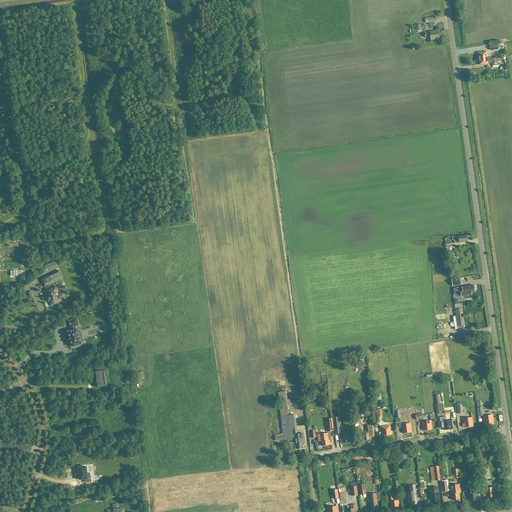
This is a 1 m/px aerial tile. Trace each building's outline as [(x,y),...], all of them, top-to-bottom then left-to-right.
[(424,33),(425,38),(430,37),(430,40),(439,39),(438,31),(429,32),(424,33)] [(458,236),(453,237),(454,240),(454,243),(458,243),(467,241),(466,235),(458,236)] [(46,269),(49,268),(55,265),(53,260),(47,263),(44,265),(46,269)] [(46,297),(46,298),(47,301),(48,302),(49,301),(51,306),(62,301),(59,296),(57,297),(55,293),(57,292),(55,287),(51,289),(49,285),(51,284),(51,283),(61,279),(62,279),(58,271),(40,279),(44,287),(46,291),(44,292),(47,297),(46,297)] [(473,285),(462,287),(457,288),(458,295),(461,295),(461,297),(471,295),(471,292),(474,292),(474,289),(475,289),(474,286),(473,286),(473,285)] [(465,325),(464,325),(462,308),(455,309),(457,327),(465,326),(465,325)] [(80,339),(83,338),(81,333),(78,335),(77,330),(77,329),(76,329),(75,327),(79,325),(76,318),(68,321),(70,328),(71,328),(72,331),(68,332),(67,332),(69,338),(70,341),(72,347),(73,347),(81,344),(81,343),(80,339)] [(74,360),(78,359),(76,354),(72,355),(66,357),(68,362),(74,360)] [(97,384),(98,388),(106,386),(105,377),(108,376),(107,370),(95,372),(97,380),(96,380),(97,384)] [(278,392),(281,417),(289,416),(286,391),(278,392)] [(443,408),(443,404),(435,405),(436,414),(440,414),(440,409),(443,408)] [(295,443),(296,449),(303,448),(302,444),(304,443),(303,433),(297,434),(295,415),(289,416),(281,417),(283,441),(294,440),(294,443),(295,443)] [(483,416),(484,425),(493,424),(492,415),(483,416)] [(439,428),(443,427),(444,430),(452,429),(451,420),(446,421),(445,417),(442,417),(439,418),(440,422),(438,422),(439,428)] [(471,417),(463,419),(464,424),(462,424),(463,427),(464,427),(464,428),(473,426),(471,417)] [(430,421),(422,422),(423,431),(431,430),(430,421)] [(401,424),(402,427),(403,433),(411,432),(410,423),(401,424)] [(370,439),(370,437),(374,437),(372,425),(366,426),(367,431),(361,432),(362,440),(370,439)] [(390,431),(390,428),(390,426),(389,426),(381,427),(382,436),(390,435),(390,434),(392,434),(391,431),(390,431)] [(321,446),(330,445),(329,440),(331,440),(330,433),(325,434),(317,435),(315,435),(315,431),(311,431),(311,438),(315,438),(315,437),(318,437),(318,441),(320,441),(321,446)] [(340,439),(341,443),(341,442),(342,443),(350,442),(349,433),(340,434),(341,439),(340,439)] [(489,466),(481,467),(482,487),(487,486),(486,480),(490,479),(489,466)] [(78,468),(78,472),(79,476),(79,480),(80,480),(84,479),(85,482),(91,481),(90,473),(87,474),(86,467),(85,467),(86,467),(78,468)] [(451,494),(452,500),(459,499),(459,496),(459,493),(460,492),(459,485),(450,486),(451,494)] [(438,502),(438,499),(439,499),(437,487),(429,488),(430,498),(431,498),(432,503),(438,502)] [(485,490),(483,490),(483,496),(486,496),(487,499),(494,498),(493,494),(494,494),(493,488),(485,489),(485,490)] [(470,493),(467,493),(468,497),(469,497),(469,501),(478,500),(477,492),(471,493),(470,492),(469,492),(470,493)] [(368,494),(369,499),(368,499),(369,507),(370,507),(371,511),(378,510),(377,507),(378,507),(378,506),(381,505),(379,493),(368,494)] [(389,495),(390,503),(391,508),(398,507),(397,504),(398,504),(398,500),(396,500),(395,494),(389,495)] [(416,497),(409,498),(407,498),(407,502),(408,502),(408,506),(417,505),(416,497)]
